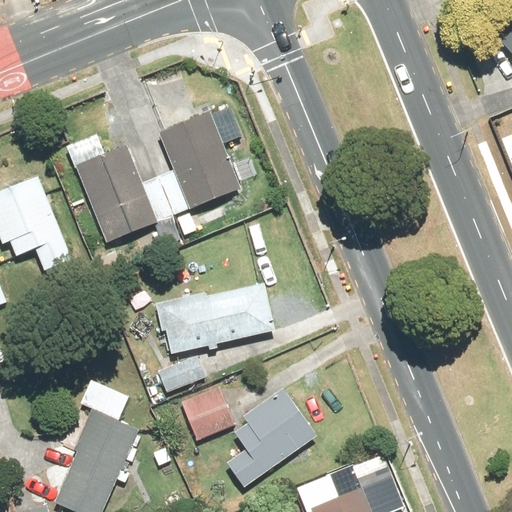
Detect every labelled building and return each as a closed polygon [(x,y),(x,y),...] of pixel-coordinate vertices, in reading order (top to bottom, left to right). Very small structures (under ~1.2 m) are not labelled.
[(511,65),(511,31),(495,47),(511,65)] [(207,117),(166,133),(198,210),(239,193),(207,117)] [(134,144),(82,165),(115,244),(166,223),(134,144)] [(80,261),(48,177),(0,195),(0,225),(8,245),(17,242),(23,259),(43,251),(52,272),(80,261)] [(0,278),(0,309),(11,305),(0,278)] [(169,300),(180,352),(284,331),(274,283),(214,296),(213,291),(169,300)] [(41,355),(18,364),(26,383),(49,374),(41,355)] [(204,358),(161,372),(169,396),(211,382),(204,358)] [(223,387),(184,404),(201,444),(240,427),(223,387)] [(251,487),(324,434),(289,387),(250,416),(254,422),(241,432),(253,449),(234,463),(251,487)] [(90,511),(109,511),(145,429),(98,408),(80,449),(85,451),(64,501),(90,511)] [(169,448),(157,454),(163,468),(157,471),(168,495),(187,485),(169,448)] [(379,511),(368,485),(317,507),(319,511),(379,511)]
